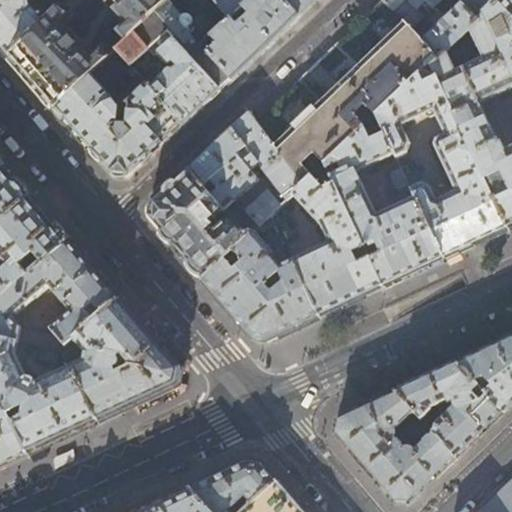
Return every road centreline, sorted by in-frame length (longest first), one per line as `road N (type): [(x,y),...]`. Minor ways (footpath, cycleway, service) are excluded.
road 1 (residential): [(105,225),(342,0)]
road 2 (residential): [(259,402),(511,286)]
road 3 (residential): [(259,402),(24,511)]
road 4 (residential): [(105,225),(259,402)]
road 5 (residential): [(0,103),(105,225)]
road 6 (residential): [(259,402),(353,511)]
